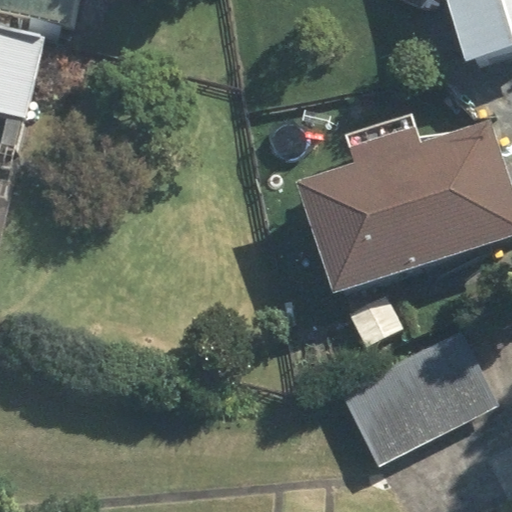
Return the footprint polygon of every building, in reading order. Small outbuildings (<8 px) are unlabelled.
[(78,0),(0,0),(0,19),(72,34),(78,0)] [(511,0),(443,0),(468,82),(511,69),(511,0)] [(17,160),(39,45),(0,37),(0,121),(10,123),(3,158),(17,160)] [(292,203),(327,312),(511,253),(511,218),(488,143),(429,162),(419,133),(345,156),(354,183),(292,203)] [(505,414),(465,338),(339,404),(379,480),(505,414)]
